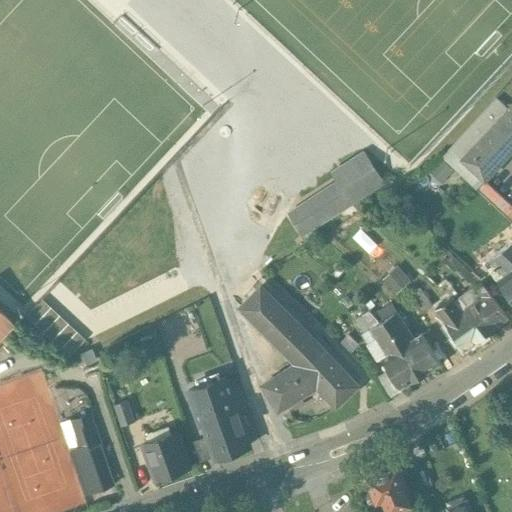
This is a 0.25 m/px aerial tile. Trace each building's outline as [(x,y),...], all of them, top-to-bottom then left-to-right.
[(508,108),(497,98),(484,112),(495,122),(496,121),(508,108)] [(511,103),(508,108),(496,121),(511,135),(511,103)] [(484,112),(443,157),(477,189),(485,179),(462,158),(495,122),(484,112)] [(511,150),(511,135),(496,121),(495,122),(462,158),(485,179),(486,179),(511,150)] [(336,180),(288,212),(304,235),(387,180),(370,154),(365,147),(330,171),(336,180)] [(511,242),(490,258),(506,273),(498,278),(511,296),(511,242)] [(412,279),(397,264),(383,278),(399,293),(412,279)] [(471,271),(465,277),(473,286),(476,284),(481,280),(471,271)] [(507,317),(481,280),(476,284),(484,295),(467,307),(476,320),(472,323),(481,335),(507,317)] [(322,347),(261,286),(240,307),(295,364),(296,364),(322,347)] [(432,304),(419,287),(412,293),(425,310),(432,304)] [(43,296),(27,315),(70,353),(86,335),(43,296)] [(461,311),(451,297),(436,308),(465,347),(481,335),(472,323),(476,320),(467,307),(461,311)] [(0,310),(0,330),(10,320),(0,310)] [(375,316),(368,311),(363,314),(371,326),(380,321),(375,316)] [(414,338),(398,311),(386,318),(402,345),(414,338)] [(380,321),(371,326),(377,337),(387,354),(402,345),(386,318),(380,321)] [(414,338),(402,345),(420,374),(440,362),(423,333),(414,338)] [(377,337),(366,343),(377,360),(382,357),(387,354),(377,337)] [(387,354),(382,357),(392,373),(400,386),(420,374),(402,345),(387,354)] [(322,347),(296,364),(295,364),(262,384),(278,411),(317,387),(336,407),(358,386),(322,347)] [(91,349),(80,354),(84,364),(96,359),(91,349)] [(251,444),(228,373),(184,388),(197,428),(202,426),(206,437),(212,457),(251,444)] [(400,386),(392,373),(385,377),(395,394),(402,390),(400,386)] [(128,400),(115,405),(122,426),(135,422),(128,400)] [(88,413),(71,419),(81,449),(82,450),(99,443),(88,413)] [(170,426),(149,433),(152,440),(144,443),(156,478),(191,466),(178,431),(172,433),(170,426)] [(206,437),(195,441),(201,460),(212,457),(206,437)] [(99,443),(82,450),(81,449),(74,452),(88,492),(113,484),(99,443)] [(390,463),(384,465),(381,470),(367,476),(373,491),(366,494),(370,504),(382,499),(387,511),(397,511),(396,510),(414,503),(398,463),(396,464),(390,463)] [(469,511),(463,495),(447,502),(451,511),(469,511)]
